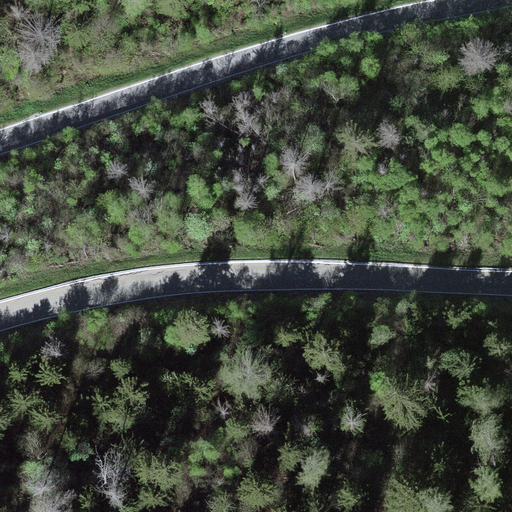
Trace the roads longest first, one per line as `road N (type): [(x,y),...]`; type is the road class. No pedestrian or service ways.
road 1 (tertiary): [(0,141),(382,22),(499,0)]
road 2 (tertiary): [(511,289),(279,279),(106,292),(0,317)]
